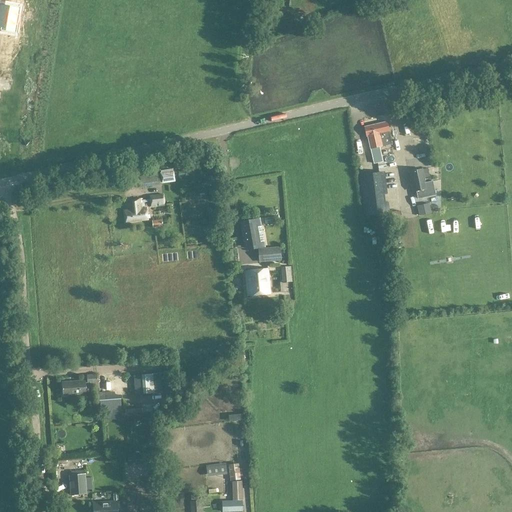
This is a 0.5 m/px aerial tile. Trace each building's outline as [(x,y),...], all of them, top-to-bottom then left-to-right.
[(0,9),(0,30),(14,33),(18,8),(1,5),(0,9)] [(389,132),(387,123),(365,128),(367,137),(368,136),(370,149),(391,144),(388,132),(389,132)] [(379,147),(370,149),(374,164),(382,162),(379,147)] [(410,172),(414,192),(426,189),(422,170),(410,172)] [(161,174),(163,183),(174,182),(173,172),(161,174)] [(384,173),(380,173),(360,176),(365,216),(389,213),(387,203),(383,203),(382,194),(386,194),(384,173)] [(141,187),(153,185),(151,176),(140,178),(141,187)] [(150,202),(151,207),(164,206),(163,195),(150,197),(150,200),(150,202)] [(143,203),(150,202),(150,200),(143,201),(142,200),(125,202),(127,211),(124,212),(126,223),(147,220),(146,209),(144,209),(143,203)] [(429,204),(417,206),(419,216),(431,214),(429,204)] [(430,218),(421,217),(420,228),(429,228),(430,218)] [(242,222),(246,245),(248,245),(249,249),(255,248),(255,244),(263,242),(264,241),(262,226),(260,227),(259,219),(242,222)] [(280,260),(279,248),(258,250),(260,262),(280,260)] [(248,296),(270,294),(267,269),(246,271),(248,296)] [(142,375),(143,394),(154,393),(152,374),(142,375)] [(87,384),(92,383),(98,383),(97,375),(87,376),(87,384)] [(85,381),(62,383),(63,396),(86,394),(85,388),(91,387),(92,386),(92,383),(87,384),(85,384),(85,381)] [(121,409),(115,410),(102,411),(103,417),(121,416),(121,409)] [(141,426),(136,417),(126,422),(131,431),(141,426)] [(127,457),(128,464),(146,462),(145,455),(127,457)] [(239,480),(238,464),(229,465),(230,481),(239,480)] [(226,473),(225,466),(206,468),(207,475),(226,473)] [(86,494),(86,488),(85,474),(69,476),(70,496),(86,494)] [(222,502),(222,511),(230,511),(231,511),(242,511),(242,493),(233,493),(233,501),(233,502),(222,502)] [(191,511),(201,511),(201,501),(191,502),(191,511)] [(93,503),(93,511),(117,511),(117,502),(93,503)]
